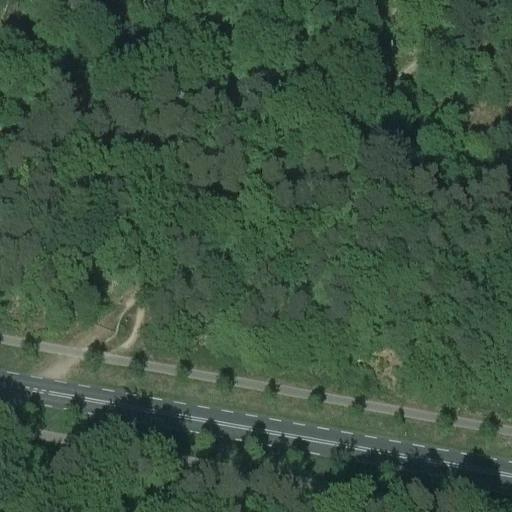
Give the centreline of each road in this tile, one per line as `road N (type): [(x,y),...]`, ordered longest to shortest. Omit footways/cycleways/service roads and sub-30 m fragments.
road 1 (track): [(494,0),(307,166),(0,412)]
road 2 (primary): [(511,478),(0,386)]
